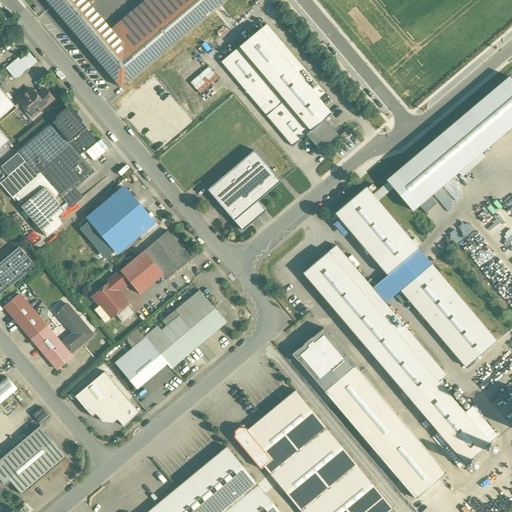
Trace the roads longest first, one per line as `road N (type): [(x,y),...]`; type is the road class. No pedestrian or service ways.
road 1 (residential): [(235,264),(5,0)]
road 2 (residential): [(112,471),(263,336),(266,305),(235,264)]
road 3 (unclassified): [(235,264),(412,134)]
road 4 (residential): [(0,336),(112,471)]
road 5 (unclassified): [(301,0),(412,134)]
road 6 (unclassified): [(412,134),(511,47)]
